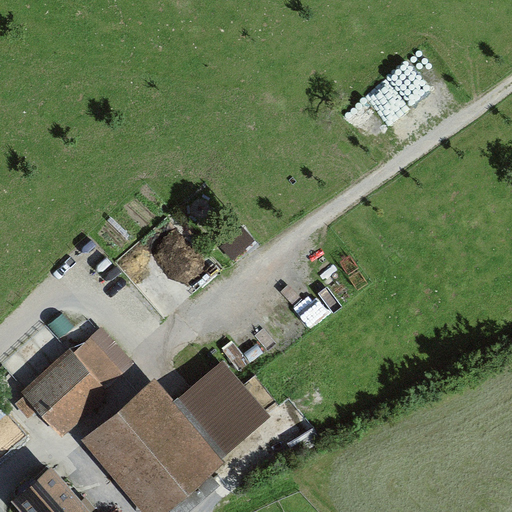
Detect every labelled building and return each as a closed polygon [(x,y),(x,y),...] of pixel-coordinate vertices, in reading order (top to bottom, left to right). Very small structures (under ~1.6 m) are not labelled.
[(313,327),(332,311),(312,287),(293,304),(313,327)] [(15,395),(58,443),(107,400),(100,392),(120,374),(89,340),(72,355),(66,348),(15,395)] [(207,467),(256,426),(217,378),(169,418),(149,393),(97,436),(160,511),(169,511),(214,476),(207,467)] [(272,482),(290,471),(277,450),(259,461),(272,482)] [(17,511),(86,511),(51,472),(12,506),(17,511)]
